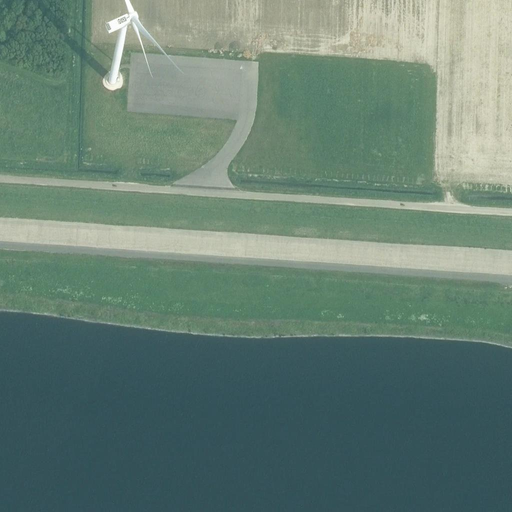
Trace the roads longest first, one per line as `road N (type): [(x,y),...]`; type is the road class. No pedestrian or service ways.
road 1 (unclassified): [(0,244),(511,279)]
road 2 (unclassified): [(511,212),(0,178)]
road 3 (track): [(74,0),(69,162),(0,158)]
